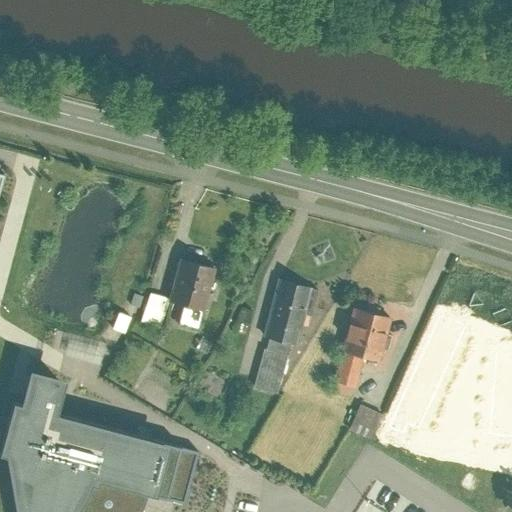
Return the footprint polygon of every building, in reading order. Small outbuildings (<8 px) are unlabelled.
[(197,329),(213,268),(180,259),(169,300),(182,304),(177,324),(197,329)] [(317,289),(278,279),(263,336),(296,344),(304,314),(310,316),(317,289)] [(157,325),(165,300),(150,295),(142,320),(157,325)] [(389,316),(352,307),(335,382),(355,387),(363,356),(379,360),(382,348),(388,349),(392,335),(385,333),(389,316)] [(109,310),(105,326),(121,330),(125,315),(109,310)] [(286,355),(265,349),(254,386),(276,392),(286,355)] [(0,511),(131,511),(139,494),(174,501),(194,450),(41,406),(50,373),(19,367),(9,364),(0,392),(0,511)] [(360,404),(349,429),(371,439),(382,414),(360,404)]
